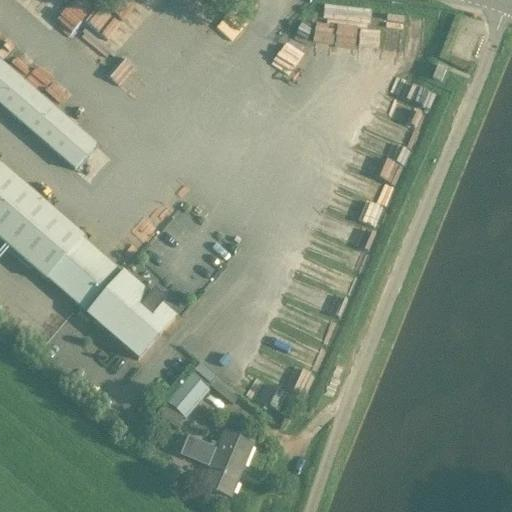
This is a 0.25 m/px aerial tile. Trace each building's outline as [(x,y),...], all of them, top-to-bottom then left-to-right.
[(96,148),(0,64),(0,109),(74,173),(96,148)] [(446,70),(437,67),(432,81),(441,85),(446,70)] [(361,149),(351,164),(372,177),(376,171),(372,169),(378,160),(361,149)] [(83,240),(0,167),(0,244),(85,318),(121,276),(81,242),(83,240)] [(288,273),(279,293),(338,319),(347,300),(288,273)] [(123,274),(121,276),(85,318),(138,364),(176,320),(162,308),(165,304),(153,294),(149,297),(123,274)] [(216,381),(216,380),(201,367),(195,375),(210,388),(216,381)] [(189,376),(166,404),(164,403),(158,410),(175,424),(180,417),(185,421),(209,393),(189,376)] [(237,400),(216,381),(210,388),(231,406),(232,407),(232,406),(237,400)] [(188,439),(180,457),(209,470),(202,488),(230,500),(253,445),(225,433),(217,451),(188,439)]
